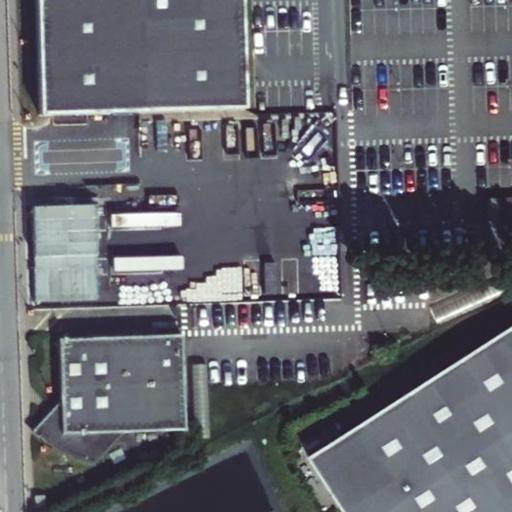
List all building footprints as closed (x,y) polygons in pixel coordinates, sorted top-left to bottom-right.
[(242,0),(35,0),(41,118),(247,111),(242,0)] [(511,203),(488,204),(489,252),(511,252),(511,203)] [(45,216),(47,286),(126,283),(124,213),(45,216)] [(511,511),(511,332),(311,457),(345,511),(511,511)] [(182,335),(57,338),(59,409),(38,410),(39,453),(108,452),(108,433),(185,431),(182,335)]
